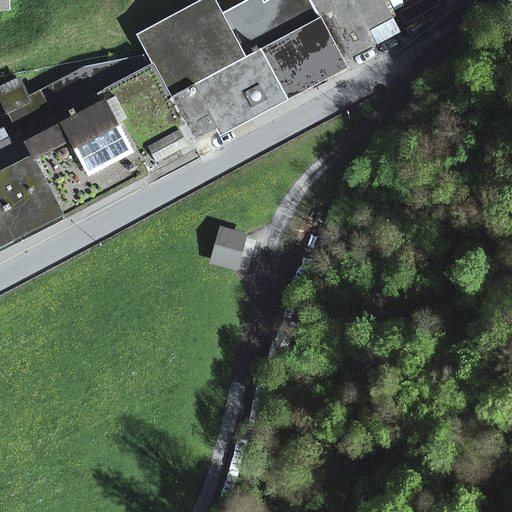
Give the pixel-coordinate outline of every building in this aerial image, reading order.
[(0,0),(0,10),(9,10),(8,0),(0,0)] [(370,33),(391,22),(380,0),(270,0),(264,4),(262,0),(249,0),(223,14),(214,0),(203,0),(136,35),(147,56),(180,119),(192,141),(243,114),(377,45),(370,33)] [(47,121),(75,174),(179,120),(180,119),(147,56),(84,68),(42,90),(56,117),(47,121)] [(11,110),(28,102),(27,99),(18,81),(0,89),(0,98),(7,112),(11,110)] [(42,90),(27,99),(28,102),(11,110),(23,133),(36,158),(33,160),(61,213),(0,244),(0,252),(195,150),(179,120),(75,174),(47,121),(56,117),(42,90)] [(0,177),(33,160),(36,158),(23,133),(9,140),(4,131),(0,133),(0,177)] [(0,244),(61,213),(33,160),(0,177),(0,244)] [(222,231),(214,262),(235,268),(244,237),(222,231)]
